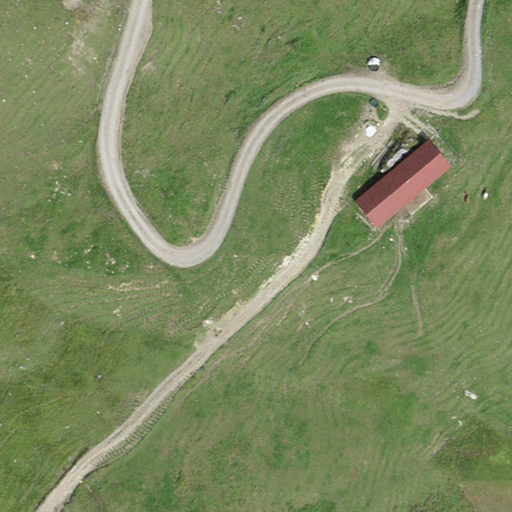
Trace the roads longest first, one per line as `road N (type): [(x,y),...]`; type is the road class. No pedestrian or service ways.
road 1 (track): [(475,0),(468,86),(457,96),(413,97),(321,242),(115,433),(46,511)]
road 2 (track): [(413,97),(332,84),(271,113),(244,148),(211,242),(198,254),(168,253),(123,202),(102,147),(141,0)]
